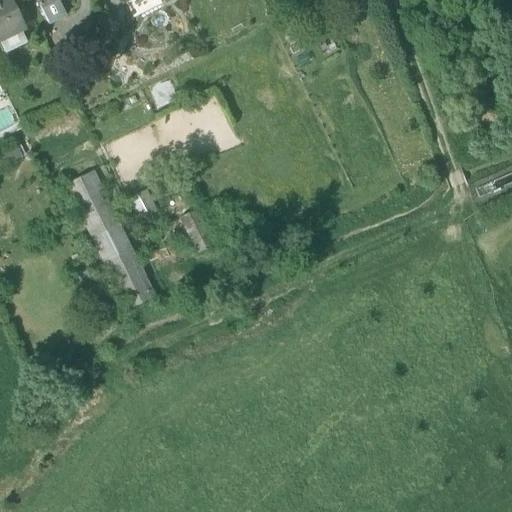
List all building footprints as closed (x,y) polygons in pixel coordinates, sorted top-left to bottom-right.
[(6,0),(0,0),(0,40),(22,30),(6,0)] [(41,0),(35,3),(48,28),(64,19),(54,0),(41,0)] [(63,182),(125,309),(155,294),(93,168),(63,182)] [(146,192),(127,202),(137,223),(157,213),(146,192)] [(194,211),(178,218),(192,248),(209,240),(194,211)]
